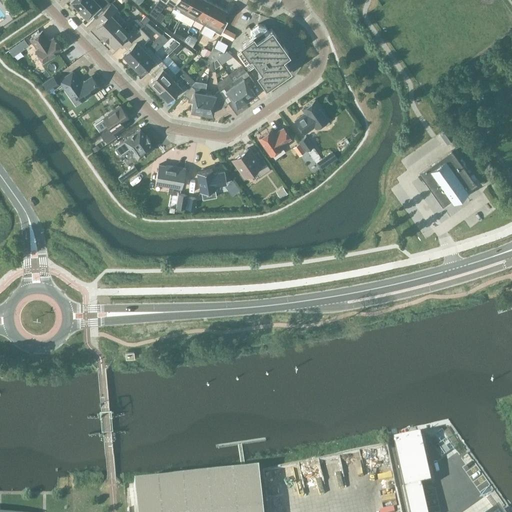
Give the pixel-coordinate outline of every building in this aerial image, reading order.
[(87,0),(70,0),(78,8),(87,0)] [(87,0),(78,8),(87,17),(95,9),(99,14),(95,18),(95,19),(110,4),(110,3),(106,0),(87,0)] [(167,0),(166,3),(173,8),(183,13),(190,0),(167,0)] [(204,0),(190,0),(183,13),(194,19),(204,0)] [(208,0),(204,0),(194,19),(204,25),(216,4),(208,0)] [(110,4),(95,19),(102,12),(106,16),(96,26),(99,30),(98,31),(103,37),(123,18),(118,13),(120,12),(111,3),(110,3),(110,4)] [(227,10),(216,4),(204,25),(215,30),(220,33),(219,33),(220,34),(227,21),(222,18),(227,10)] [(154,8),(150,13),(154,17),(158,12),(154,8)] [(160,11),(155,18),(159,21),(165,15),(160,11)] [(139,21),(143,25),(145,23),(149,18),(145,15),(139,21)] [(123,18),(103,37),(109,43),(111,41),(114,45),(125,35),(128,39),(122,46),(138,30),(129,22),(128,23),(123,18)] [(145,23),(149,26),(153,21),(149,18),(145,23)] [(243,48),(237,52),(245,64),(249,70),(254,66),(258,63),(262,69),(257,72),(266,84),(272,79),(271,77),(275,74),(277,76),(278,76),(276,73),(281,70),(282,72),(289,67),(281,56),(288,52),(283,45),(281,46),(277,42),(280,40),(279,40),(277,41),(274,37),(276,35),(271,28),(268,30),(265,25),(258,24),(251,29),(250,32),(252,35),(240,44),(243,48)] [(138,30),(122,46),(129,39),(133,43),(123,54),(126,57),(125,59),(130,64),(147,48),(142,43),(149,36),(140,27),(138,30)] [(162,33),(164,31),(161,28),(156,32),(159,36),(162,33)] [(220,34),(232,40),(235,34),(223,28),(220,34)] [(179,29),(176,35),(183,40),(186,33),(179,29)] [(46,36),(42,30),(30,38),(37,48),(35,49),(43,61),(61,49),(53,37),(48,40),(46,37),(46,36)] [(162,43),(167,38),(162,33),(159,36),(157,38),(162,43)] [(186,33),(183,40),(192,47),(197,38),(187,33),(186,33)] [(154,52),(162,43),(157,38),(149,46),(154,52)] [(28,45),(24,39),(8,50),(13,56),(28,45)] [(217,39),(214,46),(224,51),(227,44),(217,39)] [(184,46),(180,42),(175,47),(173,49),(177,53),(184,46)] [(147,48),(130,64),(136,70),(137,68),(141,72),(148,65),(153,69),(162,60),(154,52),(149,46),(148,46),(147,48)] [(199,54),(207,58),(211,51),(203,47),(199,54)] [(224,52),(213,47),(211,51),(207,58),(206,59),(210,62),(213,60),(216,58),(224,52)] [(219,57),(223,62),(229,58),(225,53),(219,57)] [(162,60),(153,69),(157,73),(149,81),(158,90),(175,74),(162,60)] [(59,80),(69,95),(75,91),(81,100),(83,99),(84,100),(86,99),(87,98),(88,97),(88,96),(99,88),(91,76),(84,81),(84,80),(82,80),(79,81),(72,71),(59,80)] [(232,80),(247,101),(252,98),(251,96),(255,94),(248,84),(253,81),(246,71),(232,80)] [(175,74),(158,90),(167,99),(175,92),(180,96),(189,87),(175,74)] [(43,83),(49,91),(59,84),(53,76),(43,83)] [(232,80),(218,90),(225,100),(230,97),(237,106),(240,104),(241,105),(247,101),(232,80)] [(205,93),(206,89),(194,87),(191,85),(183,94),(188,98),(193,99),(191,110),(195,111),(195,113),(201,114),(205,93)] [(205,93),(201,114),(208,115),(208,113),(212,114),(214,103),(220,104),(222,107),(227,103),(225,100),(218,90),(215,92),(215,94),(205,93)] [(303,116),(302,115),(295,120),(304,133),(315,125),(316,127),(328,119),(314,99),(302,108),(306,113),(303,116)] [(472,121),(461,105),(456,108),(467,124),(472,121)] [(128,117),(120,106),(103,117),(109,125),(100,131),(106,140),(124,127),(121,122),(128,117)] [(432,116),(428,119),(435,130),(439,127),(432,116)] [(124,141),(115,148),(119,154),(129,148),(137,159),(152,149),(153,148),(152,146),(148,141),(149,140),(150,140),(146,134),(145,135),(146,135),(144,136),(140,130),(141,130),(140,128),(138,129),(138,130),(124,140),(124,141)] [(290,138),(283,128),(277,132),(277,133),(275,135),(271,129),(258,138),(270,155),(283,146),(281,144),(290,138)] [(299,141),(306,150),(307,150),(312,146),(313,146),(306,136),(299,141)] [(315,162),(321,158),(312,146),(307,150),(315,162)] [(303,159),(308,155),(302,147),(297,151),(303,159)] [(256,160),(247,148),(233,158),(246,176),(254,170),(259,177),(270,169),(261,156),(256,160)] [(463,191),(475,183),(451,150),(419,173),(442,206),(453,198),(463,191)] [(315,162),(320,169),(337,158),(332,151),(321,158),(315,162)] [(180,187),(181,187),(185,162),(184,168),(171,165),(171,166),(159,164),(155,184),(155,185),(156,183),(169,185),(169,184),(181,186),(180,187)] [(118,176),(121,181),(137,170),(134,165),(118,176)] [(213,174),(212,169),(197,171),(200,191),(215,189),(215,185),(227,183),(224,171),(216,172),(216,173),(213,174)] [(227,186),(233,194),(239,190),(233,182),(227,186)] [(275,191),(280,198),(287,193),(282,186),(275,191)] [(187,194),(177,193),(175,207),(185,209),(187,194)] [(188,196),(186,208),(194,209),(196,198),(188,196)] [(422,441),(395,448),(409,511),(427,511),(422,487),(432,485),(422,441)] [(133,487),(135,511),(260,511),(257,474),(133,487)] [(377,484),(388,482),(387,476),(376,478),(377,484)]
